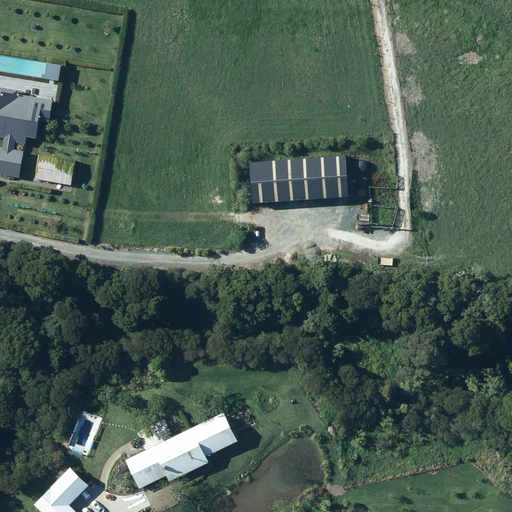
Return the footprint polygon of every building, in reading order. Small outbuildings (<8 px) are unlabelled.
[(40,94),(0,87),(0,137),(5,139),(4,148),(0,147),(0,174),(24,178),(28,152),(19,151),(20,144),(31,145),(32,136),(41,137),(44,113),(39,112),(39,110),(40,94)] [(39,154),(35,178),(73,185),(78,161),(39,154)] [(254,161),(257,204),(348,197),(345,154),(254,161)] [(242,440),(227,410),(127,460),(142,489),(169,476),(172,484),(220,460),(217,452),(242,440)] [(80,511),(73,504),(91,488),(93,486),(75,467),(72,470),(35,504),(42,511),(80,511)]
